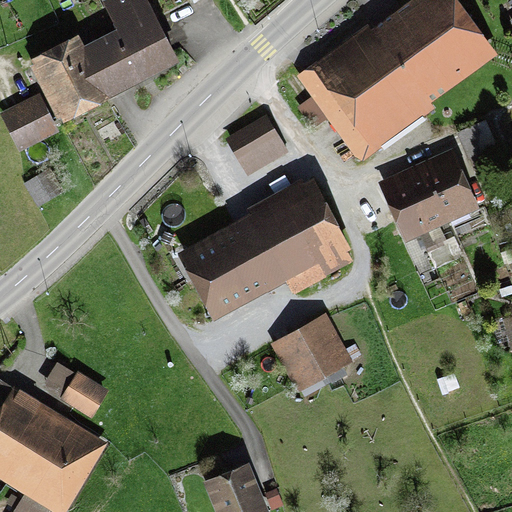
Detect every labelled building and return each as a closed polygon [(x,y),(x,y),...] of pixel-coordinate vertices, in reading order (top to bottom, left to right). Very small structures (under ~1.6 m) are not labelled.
[(79,37),(27,62),(61,132),(104,111),(101,106),(180,67),(147,0),(107,0),(102,3),(117,34),(85,50),(79,37)] [(321,57),(294,78),(364,169),(438,113),(434,108),(499,59),(453,0),(441,0),(338,79),(321,57)] [(39,100),(1,118),(20,158),(58,141),(39,100)] [(267,124),(229,146),(244,173),(283,151),(267,124)] [(482,124),(460,134),(470,158),(493,148),(482,124)] [(459,159),(384,191),(408,247),(483,216),(459,159)] [(49,178),(26,190),(39,213),(62,200),(49,178)] [(317,189),(178,261),(213,327),(290,287),(298,302),(360,270),(317,189)] [(328,319),(274,348),(302,400),(356,370),(328,319)] [(56,361),(40,387),(91,418),(109,391),(78,371),(76,373),(56,361)] [(15,387),(0,411),(0,477),(56,511),(65,511),(107,443),(15,387)] [(266,511),(250,469),(206,486),(216,511),(266,511)] [(25,494),(13,511),(48,511),(50,510),(25,494)]
